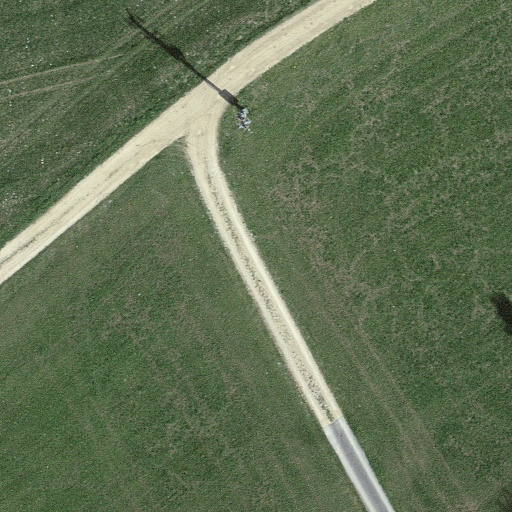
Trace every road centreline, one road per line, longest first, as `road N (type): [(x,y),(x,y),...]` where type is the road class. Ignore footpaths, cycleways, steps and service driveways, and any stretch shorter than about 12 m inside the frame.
road 1 (track): [(178,114),(188,158),(395,511)]
road 2 (track): [(0,260),(295,18),(332,0)]
